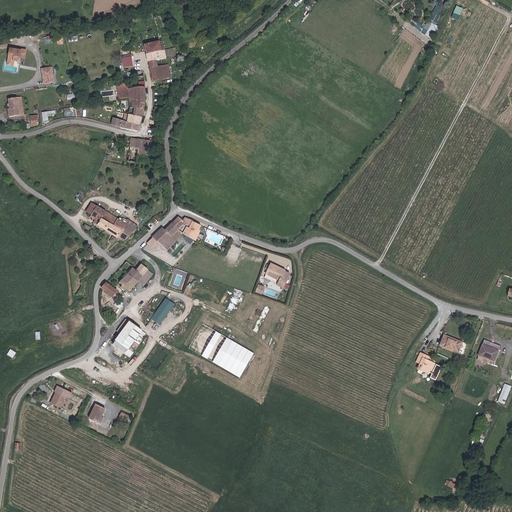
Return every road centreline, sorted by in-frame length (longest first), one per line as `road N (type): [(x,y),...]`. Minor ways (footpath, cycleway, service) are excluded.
road 1 (unclassified): [(174,214),(275,248),(328,240),(447,307),(511,319)]
road 2 (unclassified): [(116,265),(97,289),(92,350),(19,396),(0,493)]
road 3 (unclassified): [(293,0),(208,73),(176,116),(166,142),(174,214)]
road 4 (residential): [(0,154),(116,265)]
